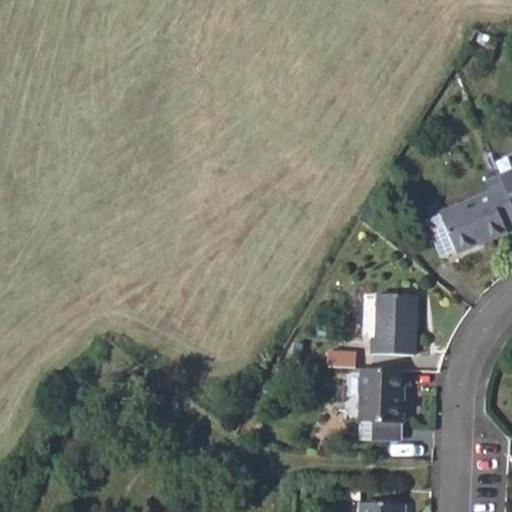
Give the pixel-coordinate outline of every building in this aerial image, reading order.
[(511,170),(500,175),(503,183),(511,205),(511,170)] [(483,183),(486,190),(503,183),(500,175),(483,183)] [(433,241),(441,259),(455,252),(456,255),(506,234),(504,230),(511,226),(511,205),(503,183),(486,190),(488,193),(439,215),(440,217),(448,235),(433,241)] [(389,199),(378,193),(361,221),(369,227),(380,209),(382,210),(389,199)] [(433,241),(448,235),(440,217),(424,224),(433,241)] [(372,337),(372,355),(414,355),(416,296),(377,294),(376,338),(372,337)] [(354,352),(327,351),(326,367),(354,367),(354,352)] [(345,409),(345,421),(374,422),(400,423),(402,423),(404,386),(408,386),(409,370),(361,370),(360,409),(345,409)] [(400,423),(374,422),(373,440),(400,440),(400,423)] [(404,511),(405,504),(360,503),(359,511),(404,511)]
